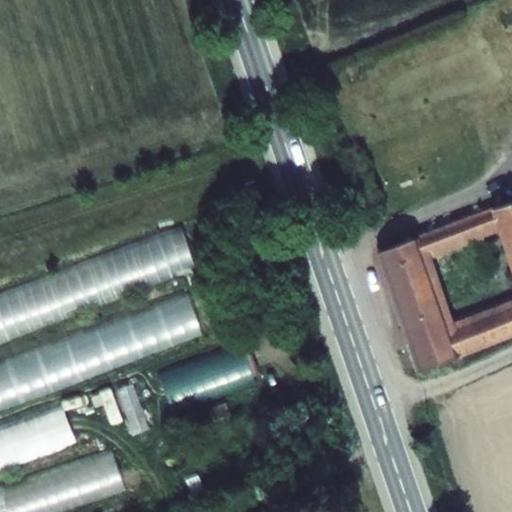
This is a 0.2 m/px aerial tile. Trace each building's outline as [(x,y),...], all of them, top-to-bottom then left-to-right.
[(511,204),(378,254),(420,373),(511,336),(511,204)] [(184,231),(0,284),(0,333),(198,275),(184,231)] [(190,294),(0,353),(0,399),(203,337),(190,294)] [(158,370),(172,411),(256,381),(242,340),(158,370)] [(64,402),(0,423),(0,467),(77,441),(64,402)]
